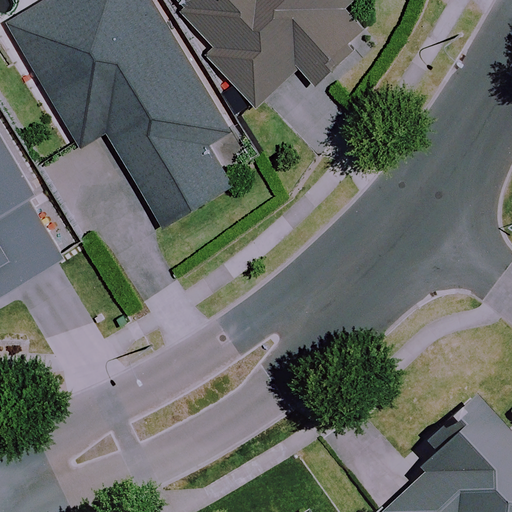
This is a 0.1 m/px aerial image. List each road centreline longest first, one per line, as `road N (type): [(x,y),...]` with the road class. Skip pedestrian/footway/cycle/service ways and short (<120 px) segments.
road 1 (tertiary): [(0,479),(77,460),(177,411),(261,357),(419,206)]
road 2 (tertiary): [(419,206),(511,64)]
